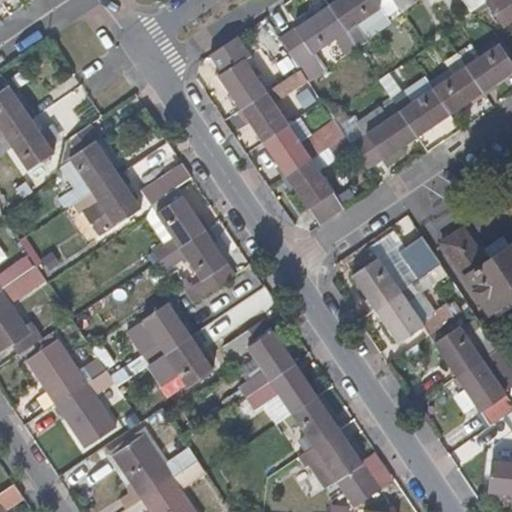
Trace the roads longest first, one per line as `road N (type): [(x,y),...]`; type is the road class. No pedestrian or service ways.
road 1 (residential): [(448,511),(285,269)]
road 2 (residential): [(285,269),(511,123)]
road 3 (residential): [(285,269),(156,76)]
road 4 (residential): [(270,0),(156,76)]
